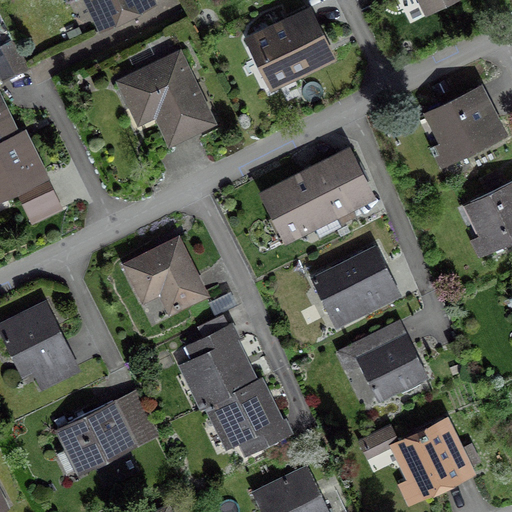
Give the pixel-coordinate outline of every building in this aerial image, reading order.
[(149,4),(147,0),(89,0),(103,27),(149,4)] [(256,46),(279,89),(330,62),(307,19),(256,46)] [(15,72),(2,47),(0,48),(0,78),(1,80),(15,72)] [(212,119),(179,57),(136,80),(169,141),(212,119)] [(496,133),(477,95),(434,116),(453,154),(496,133)] [(0,147),(14,140),(0,112),(0,147)] [(19,138),(14,140),(0,147),(0,199),(40,179),(19,138)] [(364,196),(346,158),(269,195),(288,233),(364,196)] [(53,197),(46,183),(21,195),(28,209),(53,197)] [(511,241),(511,186),(476,204),(497,249),(511,241)] [(203,300),(176,243),(127,266),(143,298),(164,288),(177,313),(203,300)] [(374,250),(312,280),(329,315),(391,285),(374,250)] [(13,323),(45,388),(73,374),(41,310),(13,323)] [(417,379),(393,332),(354,351),(377,399),(417,379)] [(207,409),(213,406),(254,386),(235,349),(188,371),(207,409)] [(260,383),(254,386),(213,406),(233,446),(280,423),(260,383)] [(138,447),(113,402),(57,432),(78,475),(138,447)] [(403,450),(424,494),(471,472),(449,427),(403,450)] [(338,511),(318,470),(261,498),(267,511),(338,511)]
